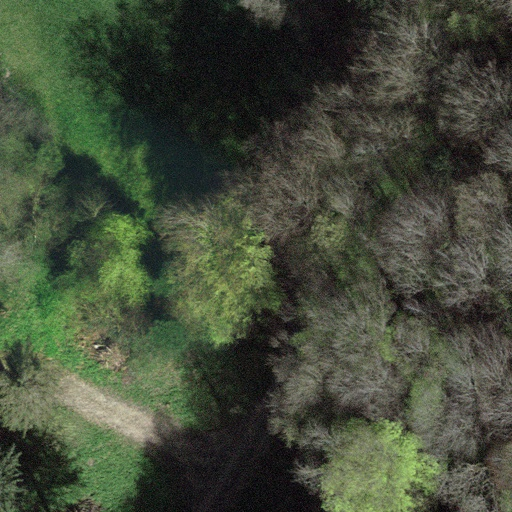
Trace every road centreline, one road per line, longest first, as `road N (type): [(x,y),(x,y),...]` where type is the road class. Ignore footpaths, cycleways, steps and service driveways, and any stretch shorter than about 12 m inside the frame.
road 1 (track): [(187,511),(282,376),(338,269),(384,157),(426,0)]
road 2 (track): [(0,364),(81,401),(202,490)]
